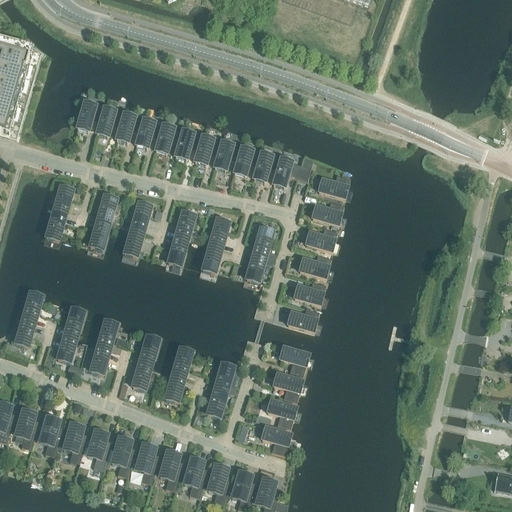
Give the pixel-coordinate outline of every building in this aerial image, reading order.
[(337,0),(367,11),(370,0),(223,0),(244,7),(246,0),(337,0)] [(0,137),(17,143),(19,134),(41,57),(19,51),(0,45),(0,137)] [(86,107),(85,106),(77,133),(79,133),(79,132),(88,135),(87,136),(88,136),(92,124),(101,126),(104,113),(96,110),(95,109),(95,110),(86,108),(86,107)] [(112,129),(120,132),(124,118),(115,116),(116,115),(115,115),(114,116),(105,113),(106,112),(105,112),(104,113),(101,126),(97,138),(98,139),(98,138),(107,140),(107,141),(108,142),(112,129)] [(120,132),(117,144),(118,144),(127,146),(127,147),(128,147),(131,135),(140,137),(144,124),(135,121),(134,121),(125,119),(125,118),(124,118),(120,132)] [(159,143),(163,130),(155,127),(154,126),(154,127),(145,124),(144,123),(144,124),(140,137),(136,150),(137,150),(138,149),(146,152),(147,153),(151,141),(159,143)] [(163,129),(163,130),(156,155),(157,156),(157,155),(166,157),(166,158),(167,158),(170,146),(179,149),(183,135),(174,133),(174,132),(173,132),(173,133),(164,130),(165,129),(163,129)] [(199,154),(201,145),(203,141),(194,138),(193,137),(193,138),(184,136),(184,135),(183,135),(179,149),(176,161),(177,161),(177,160),(186,163),(185,164),(186,164),(190,152),(199,154)] [(201,145),(199,154),(195,166),(196,167),(196,166),(205,169),(206,170),(210,157),(218,160),(221,151),(222,146),(213,144),(214,143),(213,143),(212,144),(203,141),(204,141),(203,140),(203,141),(201,145)] [(221,151),(218,160),(215,172),(216,172),(225,174),(225,175),(226,175),(229,163),(238,166),(242,152),(233,150),(233,149),(232,149),(232,150),(223,147),(223,146),(222,146),(221,151)] [(242,152),(238,166),(234,178),(235,178),(236,177),(245,180),(244,181),(245,181),(249,169),(257,171),(261,158),(253,155),(252,154),(252,155),(243,153),(243,152),(242,151),(242,152)] [(261,158),(257,171),(254,183),(255,184),(255,183),(264,185),(264,186),(265,186),(268,174),(277,177),(277,176),(281,163),(272,161),(272,160),(271,160),(271,161),(262,158),(263,157),(262,157),(261,158)] [(303,162),(301,169),(297,183),(307,185),(313,165),(303,162)] [(277,176),(277,177),(274,189),(275,189),(275,188),(284,191),(284,192),(285,192),(288,180),(297,183),(301,169),(292,166),(291,166),(282,164),(282,163),(281,163),(277,176)] [(348,192),(350,183),(337,179),(334,188),(322,185),(322,186),(320,195),(319,195),(319,196),(345,203),(345,202),(347,193),(348,193),(348,192)] [(61,192),(54,216),(66,220),(73,195),(61,192)] [(117,204),(105,201),(98,226),(110,229),(117,204)] [(313,222),(339,230),(339,229),(338,228),(341,219),(342,220),(342,219),(341,218),(344,209),(331,205),(328,215),(316,211),(315,212),(316,212),(314,221),(313,221),(313,222)] [(139,208),(132,233),(144,236),(151,211),(139,208)] [(66,220),(54,216),(47,241),(59,245),(66,220)] [(176,242),(188,245),(195,220),(183,217),(176,242)] [(217,224),(210,249),(222,253),(229,228),(217,224)] [(110,229),(98,226),(90,250),(102,254),(110,229)] [(322,241),(309,238),(309,239),(310,239),(307,248),(306,249),(332,256),(333,255),(332,255),(334,246),(335,246),(336,245),(335,245),(338,236),(324,232),(322,241)] [(144,236),(132,233),(125,258),(137,261),(144,236)] [(261,233),(254,258),(266,262),(273,237),(261,233)] [(188,245),(176,242),(169,267),(181,270),(188,245)] [(222,253),(210,249),(203,274),(215,277),(222,253)] [(266,262),(254,258),(247,283),(259,286),(266,262)] [(301,274),(300,274),(300,275),(326,283),(326,282),(326,281),(328,273),(329,273),(329,272),(331,262),(318,259),(315,268),(303,264),(303,265),(303,266),(301,274)] [(295,302),(321,310),(321,309),(320,308),(323,299),(324,300),(324,299),(323,298),(326,289),(313,285),(310,295),(298,291),(297,292),(298,292),(296,301),(295,301),(295,302)] [(23,323),(35,326),(43,301),(30,298),(23,323)] [(288,329),(314,336),(315,335),(314,335),(316,326),(317,326),(317,325),(320,316),(306,312),(303,321),(291,318),(291,319),(292,319),(289,328),(288,328),(288,329)] [(72,313),(65,338),(77,342),(84,317),(72,313)] [(35,326),(23,323),(16,348),(28,351),(35,326)] [(117,329),(105,325),(98,350),(110,354),(117,329)] [(77,342),(65,338),(58,363),(70,367),(77,342)] [(147,341),(140,366),(152,369),(159,344),(147,341)] [(91,375),(103,379),(110,354),(98,350),(91,375)] [(281,362),(280,363),(292,367),(290,376),(303,380),(306,371),(307,370),(306,369),(308,361),(309,361),(310,360),(283,352),(283,353),(284,354),(281,362)] [(180,353),(173,378),(185,381),(192,356),(180,353)] [(152,369),(140,366),(133,391),(145,394),(152,369)] [(215,393),(227,397),(234,372),(222,368),(215,393)] [(185,381),(173,378),(166,403),(178,406),(185,381)] [(275,389),(274,389),(274,390),(286,393),(283,402),(297,406),(299,397),(300,397),(300,396),(302,387),(303,387),(303,386),(277,379),(277,380),(275,389)] [(227,397),(215,393),(208,418),(220,422),(227,397)] [(268,415),(268,416),(280,420),(277,429),(291,433),(293,424),(294,424),(294,423),(293,423),(296,414),(297,414),(297,413),(271,405),(270,406),(271,407),(269,416),(268,415)] [(0,444),(8,447),(16,418),(10,417),(12,411),(0,408),(0,444)] [(16,440),(24,442),(21,451),(32,454),(40,425),(34,424),(36,418),(23,415),(16,440)] [(45,458),(56,461),(64,432),(58,430),(60,425),(47,422),(40,447),(48,449),(45,458)] [(70,465),(80,468),(88,439),(82,437),(84,432),(71,429),(64,453),(72,456),(70,465)] [(292,440),(288,439),(265,432),(265,433),(266,433),(263,442),(262,443),(274,447),(272,456),(285,460),(288,450),(288,451),(289,450),(288,449),(290,440),(291,441),(292,440)] [(96,463),(94,472),(104,475),(112,446),(106,444),(108,439),(95,435),(88,460),(96,463)] [(118,479),(128,482),(136,453),(130,451),(132,446),(119,442),(112,467),(120,469),(118,479)] [(142,486),(152,488),(160,460),(154,458),(156,453),(143,449),(136,474),(144,476),(142,486)] [(168,483),(166,492),(176,495),(184,466),(178,465),(180,460),(167,456),(160,481),(168,483)] [(190,499),(200,502),(208,473),(202,472),(204,466),(191,463),(184,488),(192,490),(190,499)] [(208,495),(216,497),(214,506),(224,509),(232,480),(227,479),(228,473),(216,470),(208,495)] [(238,511),(249,511),(256,487),(251,485),(252,480),(240,477),(232,502),(240,504),(238,511)] [(499,477),(496,494),(496,495),(496,494),(511,496),(511,480),(499,478),(500,477),(499,477)] [(264,511),(275,511),(280,494),(275,492),(276,487),(264,484),(256,508),(264,511)]
